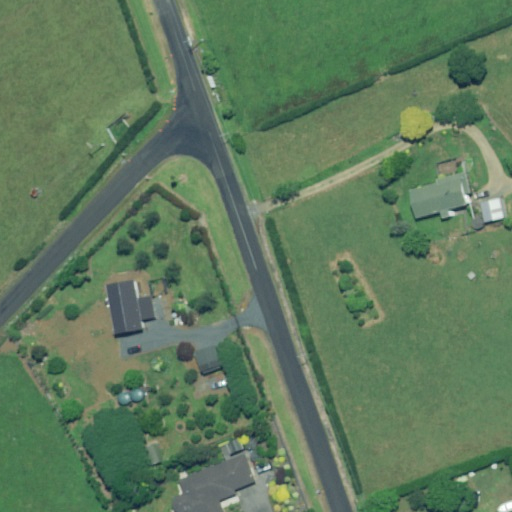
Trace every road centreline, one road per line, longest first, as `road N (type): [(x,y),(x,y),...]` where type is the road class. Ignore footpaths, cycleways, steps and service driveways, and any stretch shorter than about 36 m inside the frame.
road 1 (unclassified): [(204,120),(352,511)]
road 2 (unclassified): [(204,120),(155,146),(0,311)]
road 3 (unclassified): [(204,120),(161,0)]
